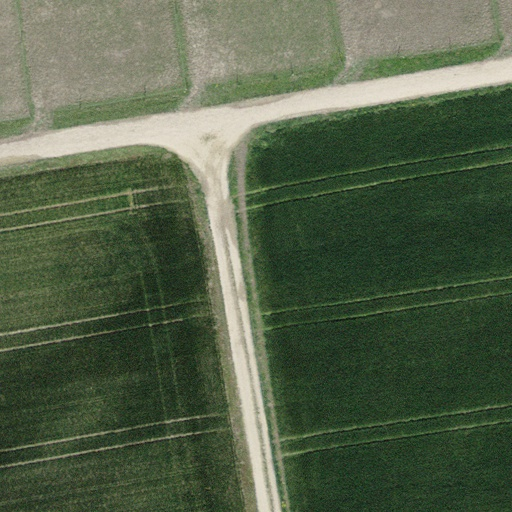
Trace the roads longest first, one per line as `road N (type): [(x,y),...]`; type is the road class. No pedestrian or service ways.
road 1 (track): [(511,81),(0,159)]
road 2 (track): [(280,511),(213,125)]
